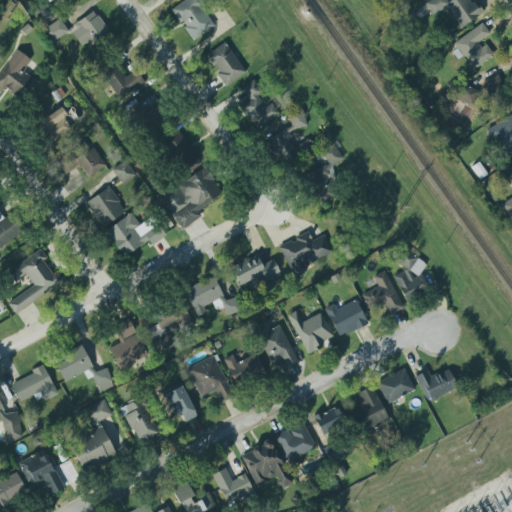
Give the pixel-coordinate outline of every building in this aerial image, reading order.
[(182,0),(168,10),(189,42),(210,27),(192,0),(182,0)] [(477,15),(466,0),(447,0),(445,2),(443,0),(426,0),(421,4),(430,17),(444,8),(458,28),(477,15)] [(58,18),(40,30),(50,44),(74,28),(86,46),(106,33),(92,12),(66,30),(58,18)] [(489,33),(477,42),(480,47),(485,43),(494,55),(473,70),(453,43),(481,23),(489,33)] [(202,55),(223,40),(245,71),(225,86),(216,73),(219,71),(214,65),(211,67),(202,55)] [(20,71),(27,59),(11,50),(0,69),(0,92),(1,90),(18,99),(31,78),(20,71)] [(143,82),(134,70),(125,76),(113,59),(98,69),(118,98),(143,82)] [(279,114),(270,102),(265,106),(257,95),(261,92),(252,80),(241,88),(248,98),(239,105),(257,130),(279,114)] [(137,103),(143,112),(155,103),(166,118),(144,133),(128,110),(137,103)] [(69,129),(55,109),(33,123),(47,143),(69,129)] [(288,114),(291,125),(287,128),(286,126),(274,134),(264,141),(286,169),(314,148),(307,138),(293,148),(287,140),(291,137),(288,132),(292,129),(305,125),(300,110),(288,114)] [(485,129),(511,113),(511,151),(502,158),(485,129)] [(161,145),(178,133),(182,140),(184,139),(197,158),(196,159),(200,165),(183,177),(161,145)] [(311,144),(326,168),(341,159),(326,134),(311,144)] [(102,167),(85,142),(55,161),(63,174),(76,166),(84,178),(102,167)] [(119,185),(133,176),(124,160),(109,169),(119,185)] [(511,164),(501,171),(511,191),(511,164)] [(206,168),(193,174),(160,200),(169,217),(181,209),(189,203),(190,205),(172,217),(182,230),(200,218),(197,213),(211,200),(221,194),(212,183),(213,182),(206,168)] [(83,200),(97,226),(121,214),(108,188),(83,200)] [(501,204),(511,195),(511,215),(510,217),(501,204)] [(130,213),(114,222),(103,231),(123,257),(148,240),(151,245),(165,236),(161,228),(155,224),(139,235),(135,229),(139,226),(130,213)] [(0,222),(12,214),(24,232),(0,248),(0,222)] [(276,249),(293,279),(331,258),(319,237),(310,241),(305,232),(276,249)] [(12,315),(57,283),(33,251),(4,272),(8,277),(14,273),(18,279),(22,276),(30,286),(4,304),(12,315)] [(279,276),(270,260),(258,266),(252,255),(225,269),(235,288),(256,276),(260,285),(279,276)] [(383,269),(372,275),(377,285),(360,294),(369,310),(378,305),(379,307),(384,304),(389,314),(400,308),(399,301),(383,269)] [(194,324),(202,321),(197,309),(210,304),(213,311),(223,307),(211,279),(181,291),(194,324)] [(333,310),(331,305),(321,310),(335,338),(364,325),(353,301),(333,310)] [(156,332),(171,325),(175,335),(191,328),(179,302),(149,315),(156,332)] [(318,313),(298,322),(293,311),(285,315),(303,353),(330,340),(318,313)] [(104,349),(113,369),(142,356),(128,325),(112,333),(117,344),(104,349)] [(296,362),(276,326),(256,337),(270,363),(273,361),(279,371),(296,362)] [(80,343),(86,354),(92,367),(91,368),(95,371),(106,367),(110,380),(109,380),(112,386),(99,391),(96,386),(95,385),(91,373),(87,369),(64,382),(58,368),(52,357),(80,343)] [(234,364),(229,355),(219,361),(235,389),(262,374),(251,355),(234,364)] [(196,399),(213,392),(215,395),(226,391),(212,357),(184,369),(196,399)] [(29,375),(7,386),(15,403),(31,396),(33,400),(39,398),(40,401),(55,395),(41,365),(27,371),(29,375)] [(375,382),(402,368),(413,389),(386,403),(375,382)] [(425,368),(419,371),(413,375),(425,397),(428,395),(430,399),(432,400),(436,398),(436,396),(456,386),(452,376),(447,368),(440,372),(439,370),(429,376),(425,368)] [(180,384),(172,387),(164,393),(168,403),(171,402),(172,406),(172,409),(176,417),(181,415),(184,422),(196,415),(193,410),(193,409),(180,384)] [(355,392),(363,388),(370,385),(389,420),(358,437),(351,422),(322,437),(311,415),(316,413),(320,412),(321,414),(336,406),(339,411),(341,409),(342,412),(361,403),(355,392)] [(121,406),(124,412),(121,414),(137,446),(153,438),(134,400),(121,406)] [(88,425),(109,417),(103,401),(82,409),(88,425)] [(0,404),(3,410),(2,411),(3,414),(16,412),(21,436),(5,445),(0,422),(0,404)] [(286,428),(273,435),(286,460),(288,459),(292,466),(303,460),(300,454),(314,447),(303,424),(290,431),(292,435),(290,436),(286,428)] [(112,461),(101,429),(65,441),(76,473),(112,461)] [(337,440),(323,448),(330,462),(345,454),(337,440)] [(236,457),(253,489),(272,479),(278,490),(287,484),(264,442),(236,457)] [(42,480),(50,494),(63,487),(53,468),(54,467),(45,452),(38,455),(37,452),(17,463),(29,487),(42,480)] [(227,481),(222,469),(209,474),(222,506),(250,495),(242,475),(227,481)] [(0,506),(24,495),(14,474),(0,480),(0,506)] [(200,511),(212,506),(206,493),(189,502),(194,511),(200,511)] [(127,511),(148,501),(154,511),(160,507),(167,505),(170,511),(127,511)]
